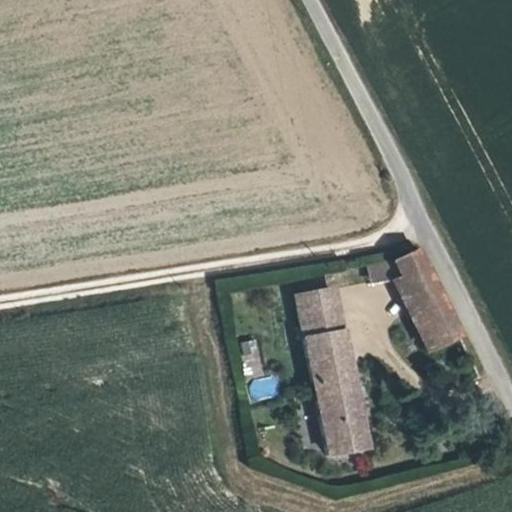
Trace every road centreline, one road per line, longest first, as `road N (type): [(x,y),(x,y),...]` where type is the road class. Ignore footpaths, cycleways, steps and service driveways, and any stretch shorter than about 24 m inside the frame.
road 1 (track): [(417,220),(374,247),(0,306)]
road 2 (unclassified): [(303,0),(417,220)]
road 3 (track): [(417,220),(511,394)]
